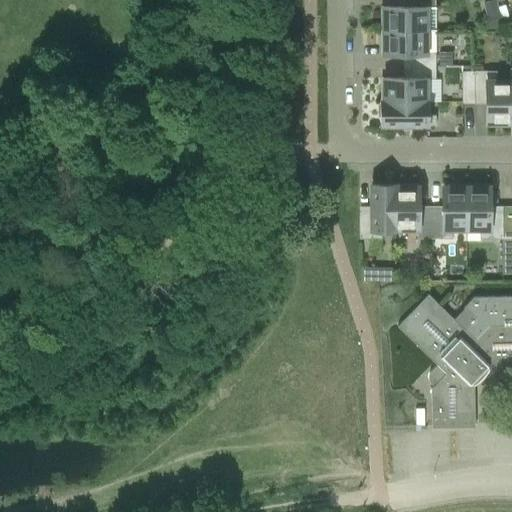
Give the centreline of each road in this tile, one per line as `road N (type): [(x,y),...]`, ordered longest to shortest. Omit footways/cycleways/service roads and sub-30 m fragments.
road 1 (residential): [(334,0),(334,106),(348,137),(359,146),(511,154)]
road 2 (residential): [(511,487),(383,496)]
